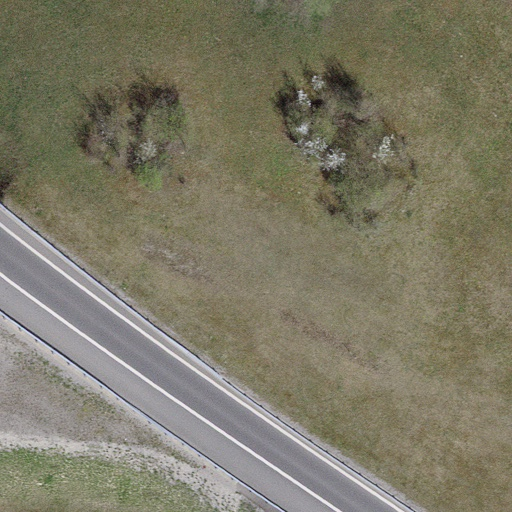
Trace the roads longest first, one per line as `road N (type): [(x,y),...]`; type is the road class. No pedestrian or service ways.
road 1 (motorway): [(0,353),(70,358),(255,394),(511,461)]
road 2 (motorway): [(0,250),(366,511)]
